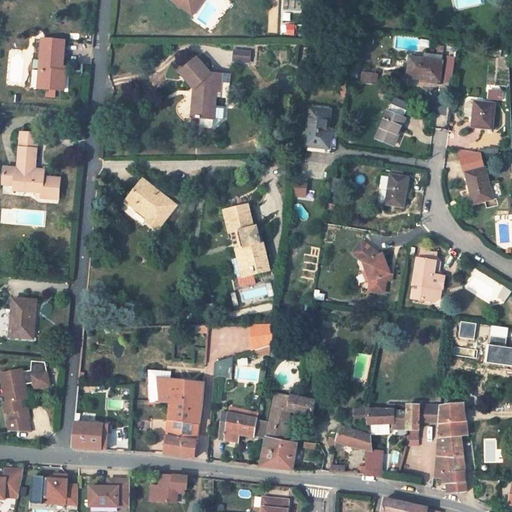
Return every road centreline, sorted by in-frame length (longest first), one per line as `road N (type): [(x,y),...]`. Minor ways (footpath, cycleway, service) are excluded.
road 1 (residential): [(107,0),(62,457)]
road 2 (residential): [(62,457),(318,481)]
road 3 (residential): [(438,141),(435,203),(445,228),(511,270)]
road 4 (residential): [(318,481),(470,511)]
